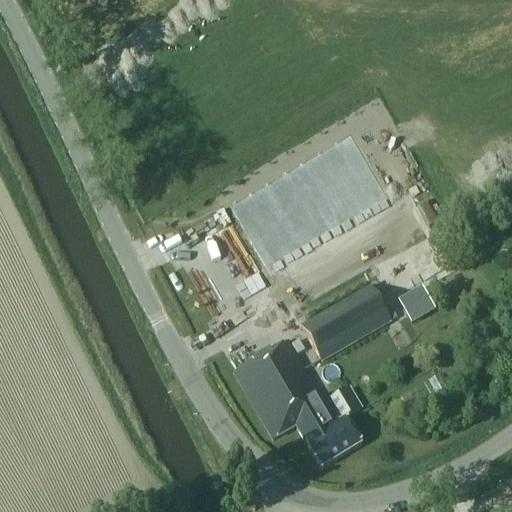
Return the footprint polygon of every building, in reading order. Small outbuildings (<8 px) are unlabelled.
[(360,138),(240,208),(283,280),(402,210),(360,138)] [(387,316),(370,287),(300,329),(322,365),(392,323),(387,316)] [(422,289),(398,304),(412,327),(436,313),(422,289)] [(398,320),(393,313),(387,316),(392,323),(398,320)] [(273,443),(296,429),(320,470),(361,447),(347,422),(342,425),(328,401),(324,403),(288,342),(233,375),(273,443)] [(415,401),(404,407),(412,421),(423,415),(415,401)]
